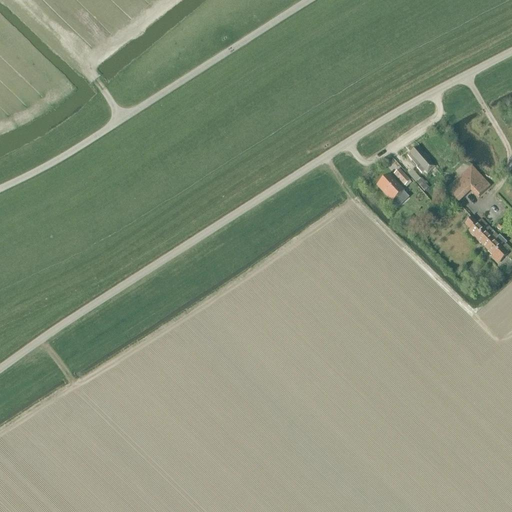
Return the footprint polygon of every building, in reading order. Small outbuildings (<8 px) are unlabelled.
[(427,174),(435,168),(417,148),(407,156),(417,168),(415,169),(420,175),(424,172),(427,174)] [(405,187),(410,182),(399,170),(394,175),(405,187)] [(421,181),(412,170),(407,174),(417,185),(417,184),(421,181)] [(488,189),(471,170),(447,192),(455,201),(470,188),(479,197),(488,189)] [(377,186),(392,202),(393,202),(402,193),(403,192),(388,176),(377,186)] [(424,192),(428,189),(421,181),(417,184),(424,192)] [(412,227),(417,222),(411,216),(406,222),(412,227)] [(467,232),(498,263),(499,264),(508,255),(506,254),(510,250),(480,220),(476,224),(470,218),(463,224),(469,230),(467,232)]
